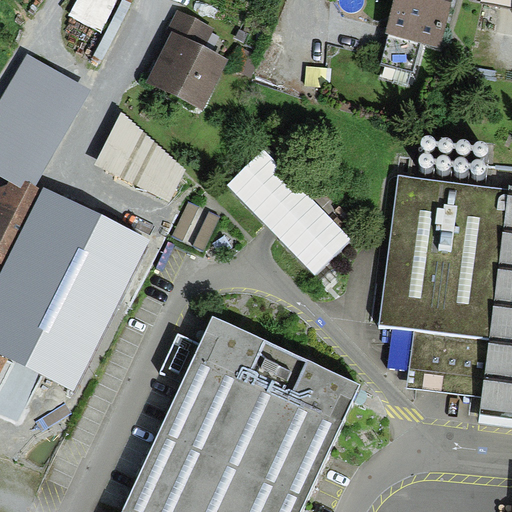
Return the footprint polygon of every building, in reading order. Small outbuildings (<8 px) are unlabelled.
[(116,0),(78,0),(70,15),(100,32),(116,0)] [(395,0),(387,34),(391,35),(383,64),(416,72),(424,43),(441,48),(453,0),(395,0)] [(162,59),(149,85),(203,111),(226,63),(205,53),(216,31),(179,13),(163,47),(152,42),(147,52),(162,59)] [(261,57),(241,47),(231,67),(252,76),(261,57)] [(27,57),(0,104),(0,176),(11,183),(24,190),(27,186),(36,191),(92,93),(27,57)] [(186,169),(121,114),(96,165),(170,201),(186,169)] [(264,150),(227,184),(315,272),(350,239),(264,150)] [(511,204),(505,204),(506,195),(398,181),(379,329),(415,334),(408,395),(482,404),(479,427),(511,430),(511,204)] [(0,366),(6,354),(73,388),(145,240),(36,191),(27,186),(24,190),(11,183),(0,188),(0,366)] [(182,241),(198,207),(188,203),(172,236),(182,241)] [(208,211),(193,246),(204,251),(220,216),(208,211)] [(303,511),(359,392),(210,322),(121,511),(303,511)]
